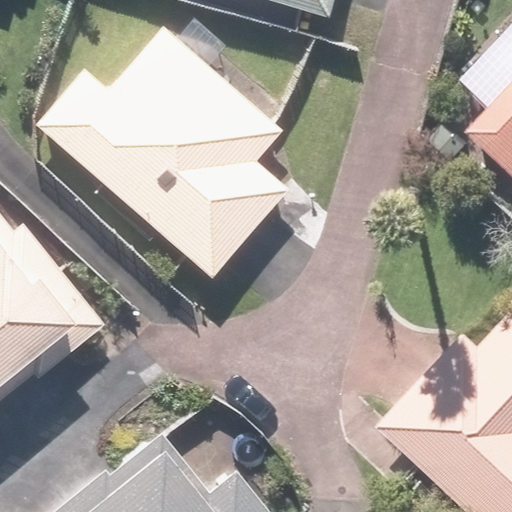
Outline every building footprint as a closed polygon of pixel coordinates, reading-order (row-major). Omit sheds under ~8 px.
[(91,62),(44,112),(217,274),(300,186),(263,151),(288,124),(172,16),(111,81),(91,62)] [(511,81),(478,118),(511,149),(511,81)] [(22,225),(0,200),(0,392),(2,391),(0,388),(0,382),(102,304),(35,215),(22,225)] [(477,326),(391,416),(492,511),(511,511),(511,317),(491,340),(477,326)] [(124,464),(115,454),(45,511),(280,511),(283,510),(244,463),(220,483),(171,424),(124,464)]
